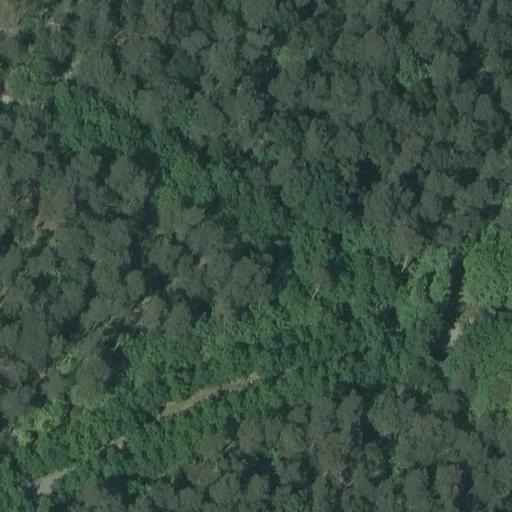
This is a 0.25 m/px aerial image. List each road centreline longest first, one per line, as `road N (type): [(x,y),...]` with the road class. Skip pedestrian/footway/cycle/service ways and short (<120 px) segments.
road 1 (unclassified): [(0,507),(209,413),(511,319)]
road 2 (track): [(209,0),(0,130)]
